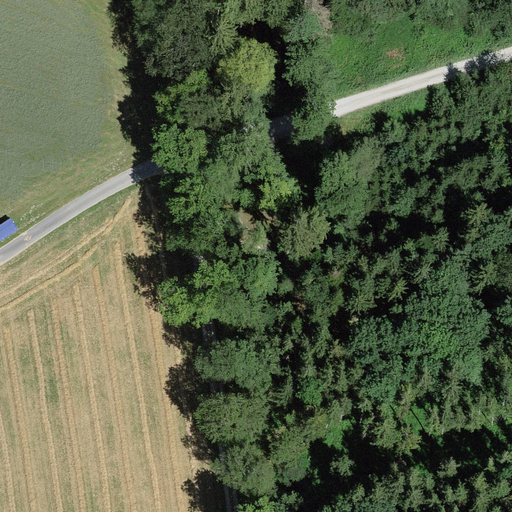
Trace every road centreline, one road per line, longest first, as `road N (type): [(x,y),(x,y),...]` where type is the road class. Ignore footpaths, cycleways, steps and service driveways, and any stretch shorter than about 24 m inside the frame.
road 1 (track): [(188,152),(235,511)]
road 2 (track): [(188,152),(511,51)]
road 3 (track): [(0,250),(138,168),(188,152)]
road 4 (track): [(167,0),(188,152)]
